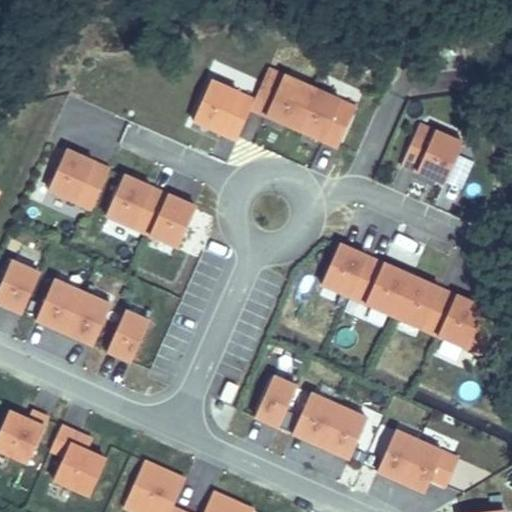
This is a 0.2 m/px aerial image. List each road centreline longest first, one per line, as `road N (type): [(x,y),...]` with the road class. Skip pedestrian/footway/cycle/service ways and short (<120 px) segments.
road 1 (residential): [(177,432),(366,511)]
road 2 (residential): [(177,432),(259,245)]
road 3 (residential): [(0,357),(177,432)]
road 4 (residential): [(259,245),(281,250),(303,240),(314,207),(290,178),(245,187)]
